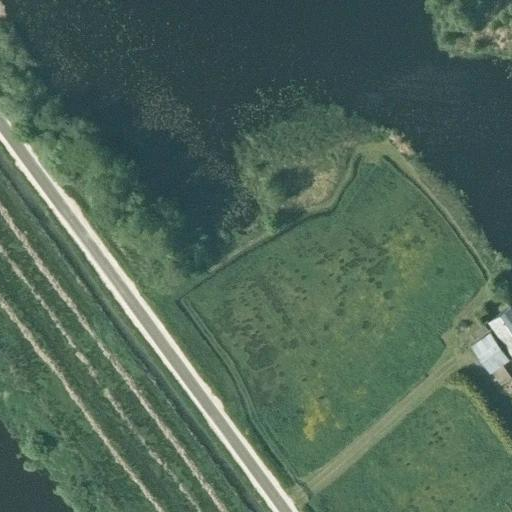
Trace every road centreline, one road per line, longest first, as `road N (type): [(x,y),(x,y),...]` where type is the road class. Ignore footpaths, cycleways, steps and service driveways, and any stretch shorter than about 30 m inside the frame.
road 1 (unclassified): [(285,511),(0,123)]
road 2 (track): [(282,506),(454,359)]
